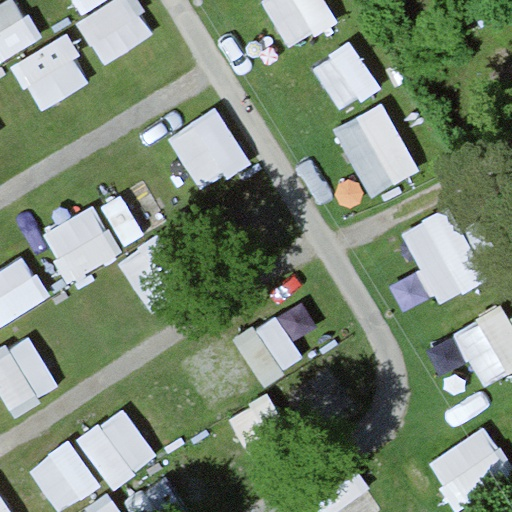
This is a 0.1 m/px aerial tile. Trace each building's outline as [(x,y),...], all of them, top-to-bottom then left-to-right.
[(0,52),(47,31),(32,0),(2,0),(0,1),(0,52)] [(113,56),(165,22),(149,0),(104,0),(84,14),(113,56)] [(255,0),(236,11),(264,57),(345,9),(339,0),(255,0)] [(21,54),(44,101),(99,75),(76,27),(21,54)] [(348,101),(387,76),(359,31),(319,56),(348,101)] [(379,187),(429,162),(393,92),(343,117),(379,187)] [(224,97),(175,129),(210,183),(259,151),(224,97)] [(0,131),(11,125),(0,104),(0,131)] [(82,273),(130,244),(87,175),(39,204),(82,273)] [(457,198),(409,224),(448,295),(496,269),(457,198)] [(160,301),(198,274),(164,228),(127,255),(160,301)] [(0,291),(0,304),(7,316),(57,287),(45,266),(0,291)] [(310,289),(288,302),(309,338),(331,325),(310,289)] [(511,301),(432,333),(446,369),(483,354),(490,373),(511,364),(511,301)] [(283,304),(242,330),(269,373),(310,348),(283,304)] [(0,360),(15,402),(64,384),(43,326),(0,341),(0,360)] [(110,473),(160,454),(140,400),(90,418),(110,473)] [(243,421),(256,447),(294,428),(281,402),(243,421)] [(457,491),(511,469),(511,446),(502,420),(439,445),(457,491)] [(76,425),(34,456),(64,496),(106,465),(76,425)] [(178,471),(131,490),(140,511),(171,511),(192,504),(178,471)] [(135,511),(111,485),(81,511),(135,511)]
